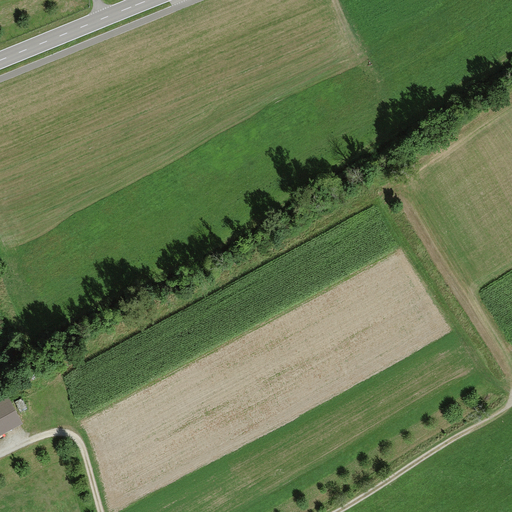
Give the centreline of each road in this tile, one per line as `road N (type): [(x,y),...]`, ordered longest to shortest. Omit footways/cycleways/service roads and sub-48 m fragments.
road 1 (track): [(335,511),(506,404)]
road 2 (primary): [(0,60),(151,0)]
road 3 (track): [(0,457),(57,432),(76,440),(98,511)]
